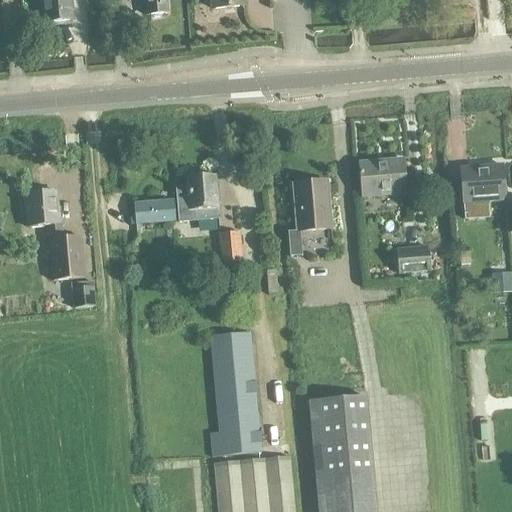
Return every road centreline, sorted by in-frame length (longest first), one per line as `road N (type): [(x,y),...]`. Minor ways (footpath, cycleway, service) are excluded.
road 1 (secondary): [(0,104),(511,67)]
road 2 (track): [(161,479),(124,481),(108,463),(110,322),(92,96)]
